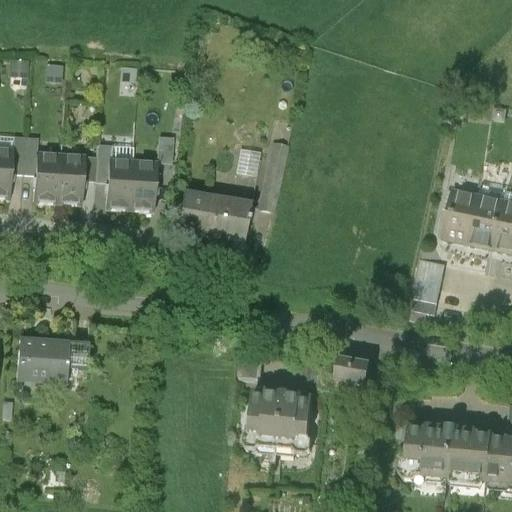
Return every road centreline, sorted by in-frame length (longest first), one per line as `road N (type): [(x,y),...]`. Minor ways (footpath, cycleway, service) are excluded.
road 1 (residential): [(0,286),(138,297),(511,367)]
road 2 (residential): [(0,226),(152,238)]
